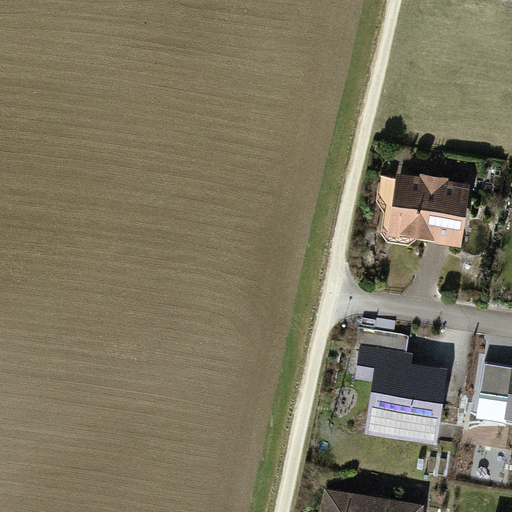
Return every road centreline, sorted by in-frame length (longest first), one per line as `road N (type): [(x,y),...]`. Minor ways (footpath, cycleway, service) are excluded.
road 1 (track): [(283,511),(394,0)]
road 2 (unclassified): [(511,325),(329,296)]
